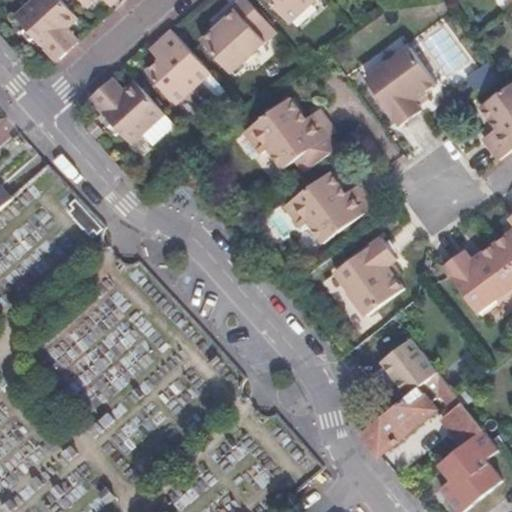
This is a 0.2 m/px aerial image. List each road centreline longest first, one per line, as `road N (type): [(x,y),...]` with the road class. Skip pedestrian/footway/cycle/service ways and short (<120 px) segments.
road 1 (residential): [(368,478),(340,453),(307,363),(191,241),(127,203),(37,105)]
road 2 (residential): [(37,105),(157,0)]
